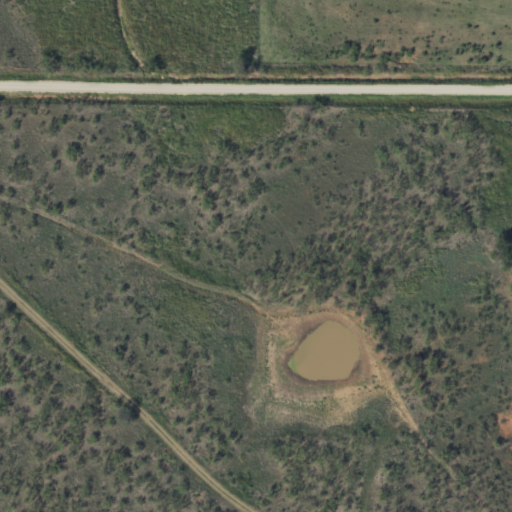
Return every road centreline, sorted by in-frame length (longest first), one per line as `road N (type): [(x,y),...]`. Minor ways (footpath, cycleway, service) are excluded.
road 1 (residential): [(511,87),(0,81)]
road 2 (residential): [(0,318),(237,511)]
